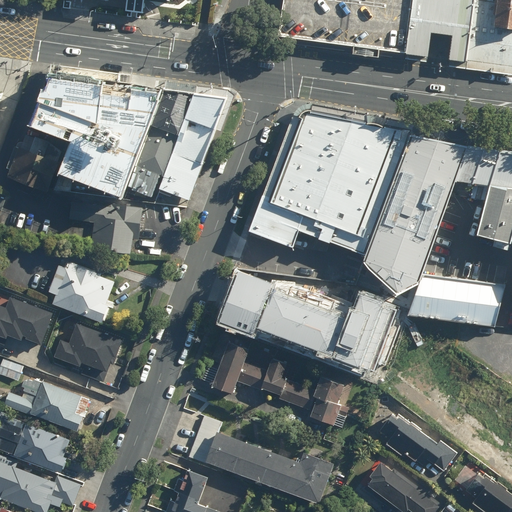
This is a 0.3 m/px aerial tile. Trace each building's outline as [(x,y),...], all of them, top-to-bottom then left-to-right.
[(283,0),(279,35),(405,52),(411,0),(283,0)] [(411,0),(405,52),(467,59),(474,0),(411,0)] [(474,0),(467,59),(511,66),(511,28),(494,26),(497,0),(474,0)] [(511,0),(497,0),(494,26),(511,28),(511,0)] [(123,195),(157,92),(55,79),(34,131),(81,144),(65,188),(123,195)] [(194,93),(165,89),(129,186),(153,195),(161,174),(164,176),(194,93)] [(227,97),(194,93),(164,176),(159,189),(190,200),(227,97)] [(369,249),(408,134),(304,111),(256,233),(293,246),(301,230),(369,249)] [(468,147),(408,134),(369,249),(366,257),(400,284),(420,275),(454,180),(468,147)] [(61,162),(20,147),(9,177),(49,192),(61,162)] [(511,152),(468,147),(454,180),(489,184),(477,234),(511,243),(511,152)] [(10,193),(0,189),(0,209),(3,211),(10,193)] [(112,207),(72,201),(69,220),(95,223),(92,247),(132,252),(134,237),(140,238),(144,208),(113,203),(112,207)] [(97,276),(98,274),(79,267),(79,269),(62,262),(50,293),(56,296),(53,305),(80,316),(104,325),(111,308),(113,309),(115,304),(109,301),(116,283),(97,276)] [(238,269),(219,321),(252,334),(255,327),(368,369),(391,307),(361,296),(356,311),(351,309),(348,318),(275,290),(277,284),(238,269)] [(509,282),(431,271),(414,313),(503,324),(509,282)] [(40,347),(53,313),(13,298),(8,310),(0,306),(0,337),(7,340),(8,337),(22,343),(24,338),(28,339),(27,341),(40,347)] [(123,343),(76,325),(69,342),(62,339),(54,359),(82,369),(84,364),(107,373),(113,359),(116,360),(123,343)] [(228,341),(213,387),(232,393),(237,381),(262,389),(262,388),(282,396),(281,399),(311,409),(309,417),(342,428),(350,406),(339,402),(345,382),(318,373),(314,387),(282,376),(286,364),(267,358),(264,367),(245,360),(249,348),(228,341)] [(473,389),(415,344),(405,357),(411,362),(398,377),(457,423),(469,408),(462,402),(473,389)] [(0,369),(0,373),(21,381),(27,366),(5,358),(0,369)] [(511,368),(510,367),(500,380),(511,390),(511,368)] [(4,404),(78,432),(90,399),(29,375),(21,394),(10,390),(4,404)] [(458,452),(441,440),(395,405),(376,430),(423,465),(428,459),(444,471),(458,452)] [(469,412),(460,424),(499,453),(506,443),(507,441),(469,412)] [(0,450),(61,473),(67,458),(63,456),(70,439),(5,413),(0,425),(0,450)] [(205,414),(190,456),(319,504),(334,462),(302,451),(298,461),(219,432),(223,421),(205,414)] [(59,476),(56,483),(17,467),(18,464),(12,462),(13,460),(0,454),(0,499),(32,511),(48,511),(52,504),(61,508),(63,501),(74,506),(82,485),(59,476)] [(373,478),(367,485),(403,511),(405,511),(407,509),(411,511),(433,511),(443,499),(413,477),(409,482),(380,461),(370,475),(373,478)] [(511,511),(511,493),(484,473),(481,477),(465,465),(455,479),(467,488),(464,492),(475,500),(472,503),(483,511),(511,511)] [(170,511),(223,511),(201,503),(210,478),(187,470),(183,480),(178,478),(174,490),(178,492),(170,511)]
